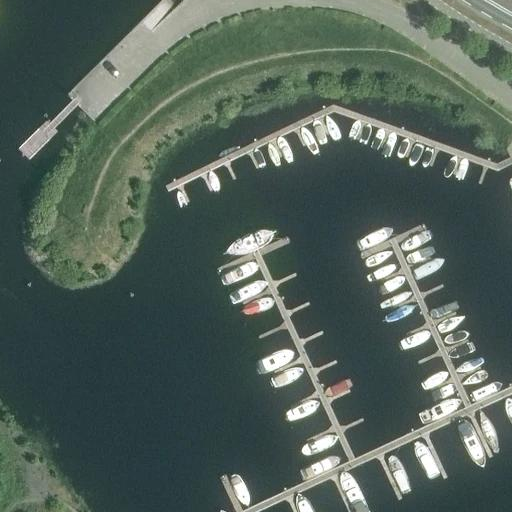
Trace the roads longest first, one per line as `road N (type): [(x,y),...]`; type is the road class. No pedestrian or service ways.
road 1 (unclassified): [(511,100),(394,17),(345,0)]
road 2 (unclassified): [(205,0),(88,112)]
